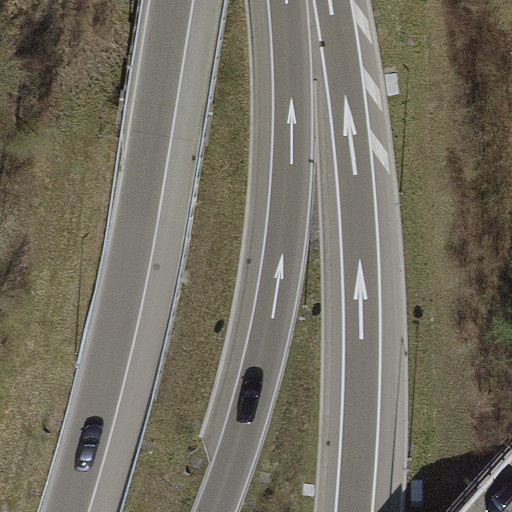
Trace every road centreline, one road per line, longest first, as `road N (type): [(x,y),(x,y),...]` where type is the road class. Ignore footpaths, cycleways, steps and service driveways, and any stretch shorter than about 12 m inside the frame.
road 1 (secondary): [(68,511),(122,309),(173,0)]
road 2 (secondary): [(218,511),(258,387),(287,238),(295,62),(289,0)]
road 3 (motorway): [(360,511),(366,260),(336,0)]
